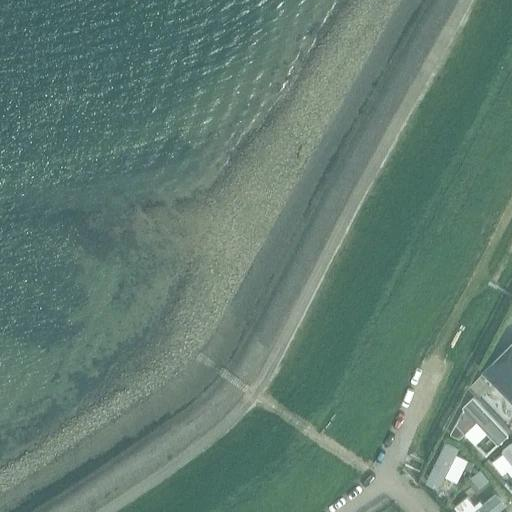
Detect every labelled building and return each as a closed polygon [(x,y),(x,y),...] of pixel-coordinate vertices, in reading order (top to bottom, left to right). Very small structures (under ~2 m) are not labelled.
[(511,343),(484,370),(511,398),(511,343)] [(446,383),(458,364),(449,359),(437,378),(446,383)] [(464,421),(479,432),(497,407),(482,396),(464,421)] [(438,459),(452,475),(478,452),(464,436),(438,459)] [(470,493),(479,511),(483,511),(508,499),(497,479),(470,493)]
